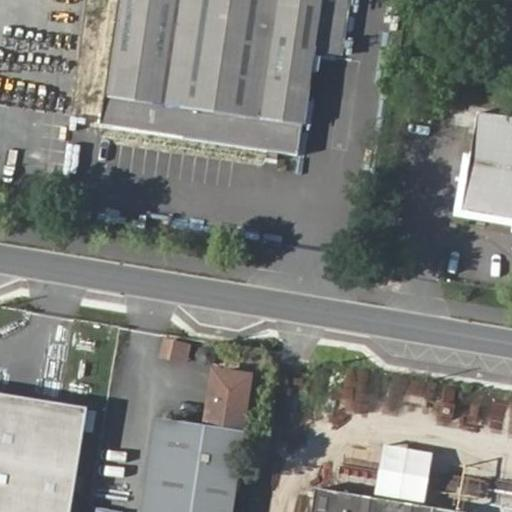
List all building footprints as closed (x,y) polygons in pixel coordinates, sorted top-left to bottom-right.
[(354,0),(112,0),(96,126),(297,153),(305,98),(340,103),(354,0)] [(511,116),(478,111),(462,209),(511,217),(511,116)] [(166,339),(163,359),(188,362),(191,343),(166,339)] [(249,430),(255,384),(213,377),(206,424),(249,430)] [(0,511),(70,511),(86,411),(0,397),(0,511)] [(236,511),(249,430),(206,424),(204,436),(156,429),(144,511),(236,511)] [(450,511),(315,490),(312,511),(450,511)]
